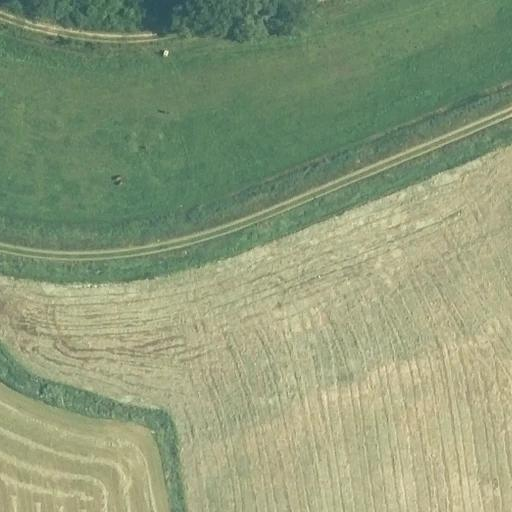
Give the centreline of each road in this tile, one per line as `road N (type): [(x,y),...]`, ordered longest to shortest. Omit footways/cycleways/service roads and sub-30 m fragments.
road 1 (track): [(309,0),(145,33),(78,30),(0,9)]
road 2 (track): [(511,110),(223,230)]
road 3 (track): [(223,230),(103,255),(0,246)]
